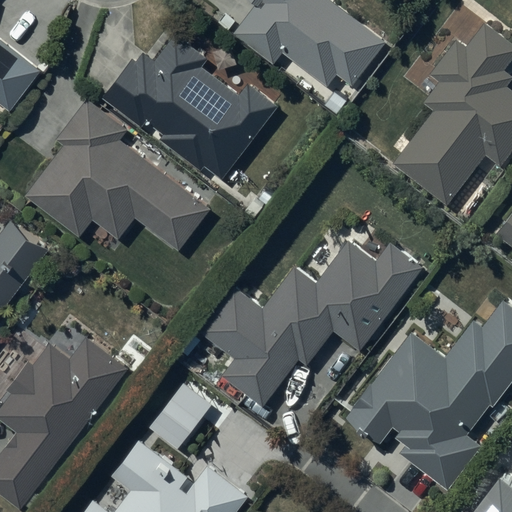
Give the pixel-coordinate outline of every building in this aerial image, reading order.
[(0,0),(0,93),(14,105),(46,66),(0,28),(0,0)] [(396,37),(346,0),(259,0),(240,26),(283,59),(292,46),(339,81),(348,69),(363,80),(396,37)] [(474,43),(465,36),(439,72),(447,78),(431,99),(442,107),(402,161),(456,201),(492,150),(510,164),(511,161),(511,83),(511,82),(511,66),(511,67),(511,65),(511,35),(491,20),(474,43)] [(116,93),(113,97),(149,123),(153,118),(171,131),(167,136),(208,166),(212,160),(232,175),(286,101),(257,80),(248,92),(210,64),(216,57),(181,32),(164,55),(156,49),(146,63),(133,54),(108,88),(116,93)] [(134,124),(94,96),(65,137),(69,140),(34,191),(88,229),(100,213),(131,234),(145,214),(190,246),(220,203),(125,137),(134,124)] [(0,323),(57,248),(16,217),(0,238),(0,323)] [(272,303),(245,281),(208,328),(239,353),(226,370),(267,402),(305,353),(314,360),(340,326),(367,348),(435,261),(401,234),(386,253),(361,233),(326,278),(305,261),(272,303)] [(454,353),(417,326),(355,411),(391,438),(398,428),(415,441),(408,450),(459,488),(490,446),(472,433),(498,397),(503,400),(511,387),(511,296),(510,295),(491,322),(481,315),(454,353)] [(0,486),(28,507),(133,364),(93,334),(77,354),(57,339),(41,361),(36,358),(13,388),(18,392),(3,413),(25,429),(0,463),(0,486)] [(205,478),(145,437),(119,476),(136,488),(121,510),(99,495),(87,511),(241,511),(256,490),(216,462),(205,478)] [(511,511),(511,471),(480,511),(511,511)]
